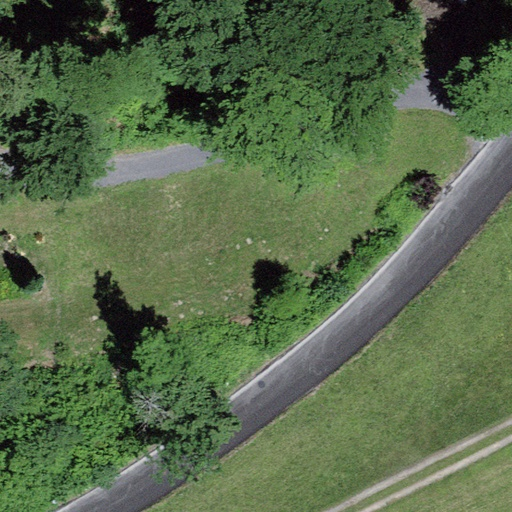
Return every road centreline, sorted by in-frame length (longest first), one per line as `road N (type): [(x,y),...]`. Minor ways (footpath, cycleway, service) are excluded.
road 1 (unclassified): [(88,511),(241,413),(386,295),(511,152)]
road 2 (track): [(344,511),(511,423)]
